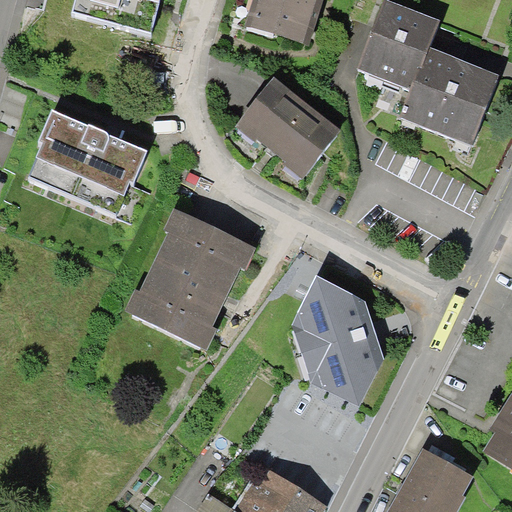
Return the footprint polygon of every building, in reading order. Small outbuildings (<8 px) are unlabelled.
[(75,0),(72,12),(150,33),(159,0),(75,0)] [(322,0),(253,0),(245,26),(309,46),(322,0)] [(440,20),(388,0),(383,0),(358,68),(410,88),(418,67),(421,68),(429,47),(440,20)] [(500,74),(429,47),(421,68),(418,67),(410,88),(399,116),(473,144),(500,74)] [(341,129),(274,76),(235,125),(255,141),(257,139),(272,150),(286,161),(284,164),(303,179),(341,129)] [(88,125),(52,109),(38,141),(42,143),(36,156),(38,158),(28,177),(117,215),(124,195),(130,181),(134,183),(147,150),(110,135),(109,135),(109,134),(108,133),(107,132),(99,128),(89,124),(88,125)] [(257,248),(174,208),(164,229),(168,231),(139,290),(135,289),(125,311),(207,350),(217,329),(212,326),(226,298),(241,267),(246,269),(257,248)] [(365,301),(317,275),(292,325),(311,381),(359,406),(384,360),(374,329),(365,301)] [(511,393),(502,409),(490,429),(495,432),(483,452),(511,470),(511,393)] [(473,476),(423,448),(386,511),(457,511),(466,497),(463,495),(473,476)] [(264,467),(235,511),(236,511),(323,511),(327,507),(264,467)] [(236,511),(235,511),(209,493),(197,511),(198,511),(236,511)]
